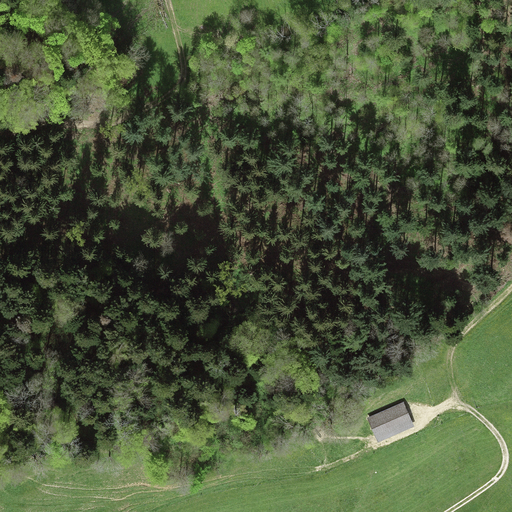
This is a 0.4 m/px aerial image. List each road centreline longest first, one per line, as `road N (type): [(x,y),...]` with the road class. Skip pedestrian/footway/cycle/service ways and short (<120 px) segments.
road 1 (track): [(169,0),(190,109),(99,133),(49,123),(0,135)]
road 2 (track): [(447,511),(496,478),(504,459),(487,423),(456,394),(450,349),(511,284)]
